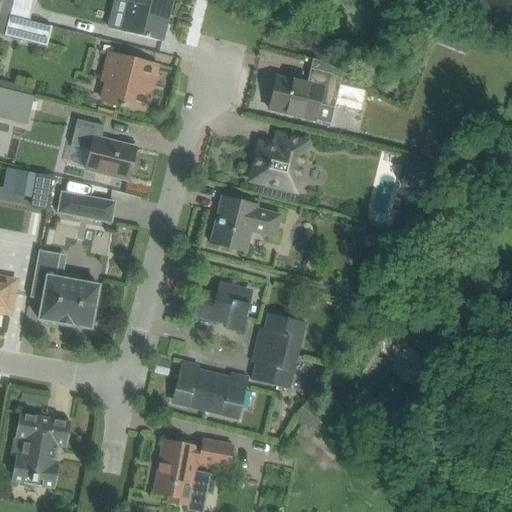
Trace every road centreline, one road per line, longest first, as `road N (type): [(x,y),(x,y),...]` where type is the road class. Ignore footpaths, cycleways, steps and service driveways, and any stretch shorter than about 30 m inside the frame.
road 1 (residential): [(219,59),(120,377)]
road 2 (residential): [(0,356),(120,377)]
